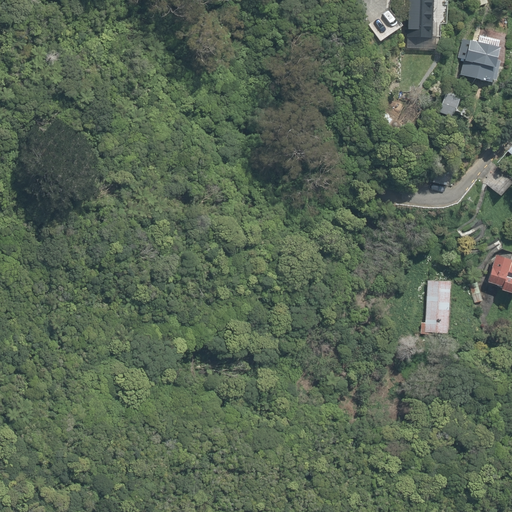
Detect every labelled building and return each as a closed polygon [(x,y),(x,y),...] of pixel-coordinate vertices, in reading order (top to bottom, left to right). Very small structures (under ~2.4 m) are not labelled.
[(406,0),(406,48),(435,49),(437,1),(433,0),(406,0)] [(390,13),(369,24),(379,42),(400,31),(390,13)] [(460,75),(491,83),(492,80),(495,81),(498,61),(496,61),(499,48),(497,47),(499,40),(480,35),(478,43),(463,39),(458,58),(464,60),(460,75)] [(438,112),(452,117),(458,99),(454,97),(455,95),(447,92),(446,94),(445,94),(438,112)] [(393,112),(401,115),(404,104),(395,102),(393,112)] [(511,180),(502,171),(487,185),(501,199),(511,187),(511,180)] [(430,181),(446,185),(448,176),(432,173),(430,181)] [(499,290),(511,294),(511,262),(511,261),(494,256),(486,281),(500,286),(499,290)] [(420,333),(433,334),(433,332),(446,333),(447,316),(448,314),(448,312),(447,310),(449,281),(427,280),(425,323),(421,322),(420,333)] [(468,284),(474,303),(482,300),(477,282),(468,284)]
